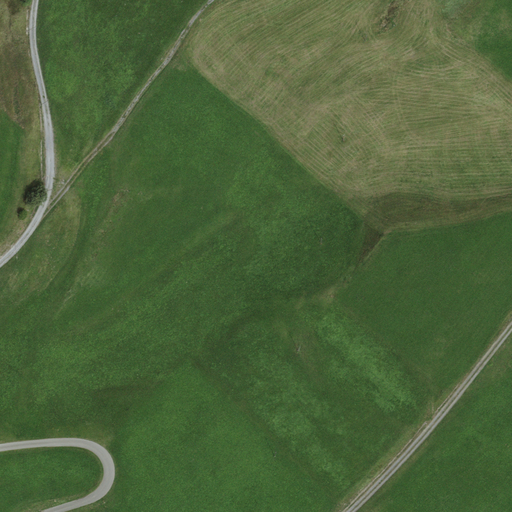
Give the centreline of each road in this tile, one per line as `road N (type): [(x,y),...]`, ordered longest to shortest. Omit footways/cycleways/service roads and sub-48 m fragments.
road 1 (track): [(222,0),(54,199)]
road 2 (track): [(511,332),(355,511)]
road 3 (unclassified): [(0,443),(83,439),(107,455),(102,487),(40,511)]
road 4 (track): [(54,199),(34,38),(39,0)]
